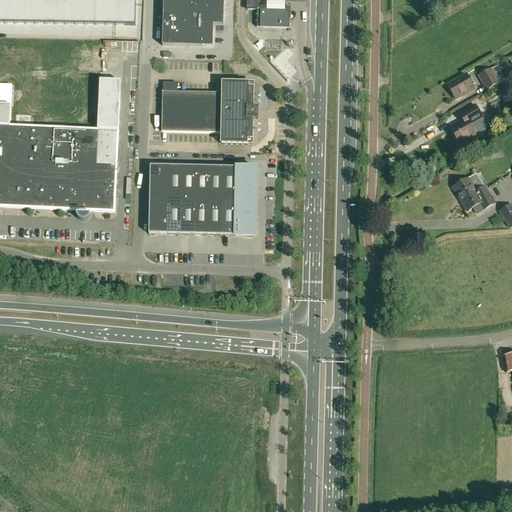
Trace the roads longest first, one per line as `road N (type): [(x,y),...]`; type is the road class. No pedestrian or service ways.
road 1 (primary): [(338,347),(347,0)]
road 2 (unclassified): [(366,345),(375,0)]
road 3 (primary): [(322,0),(313,331)]
road 4 (motorway): [(285,329),(0,304)]
road 5 (motorway): [(0,321),(285,345)]
road 6 (unclassified): [(137,268),(150,0)]
road 7 (unclassified): [(243,33),(289,93),(287,271)]
road 8 (unclassified): [(285,345),(281,511)]
road 9 (primary): [(313,347),(309,511)]
road 10 (primary): [(335,511),(338,347)]
road 11 (unclassified): [(287,271),(137,268)]
road 12 (unclassified): [(366,345),(511,333)]
road 13 (unclassified): [(137,268),(47,264),(0,250)]
